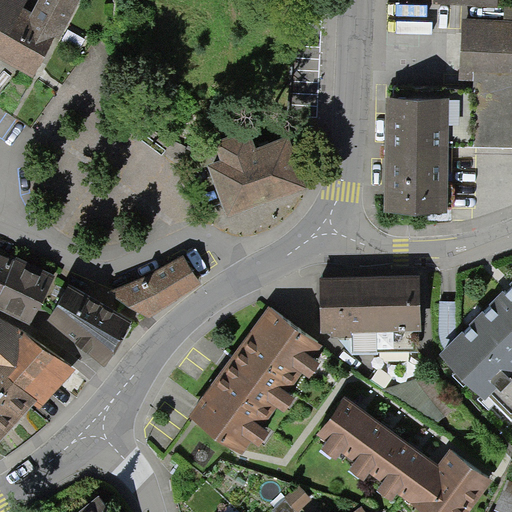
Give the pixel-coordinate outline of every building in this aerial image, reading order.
[(0,0),(0,67),(32,82),(78,0),(0,0)] [(399,0),(399,24),(434,25),(434,0),(399,0)] [(511,21),(467,19),(464,91),(389,90),(388,150),(387,205),(446,206),(446,143),(511,144),(511,21)] [(213,157),(230,206),(306,180),(288,130),(255,141),(250,125),(216,137),(222,154),(213,157)] [(0,303),(33,316),(52,270),(30,261),(0,249),(0,303)] [(149,313),(197,279),(188,264),(182,254),(111,288),(149,313)] [(105,355),(132,310),(71,271),(47,308),(105,355)] [(511,279),(487,305),(444,348),(511,414),(511,279)] [(418,347),(418,289),(323,290),(323,323),(330,323),(354,348),(418,347)] [(312,346),(317,338),(265,302),(189,411),(241,447),(251,433),(258,437),(269,421),(264,417),(277,400),(283,404),(294,388),(289,384),(302,366),(307,369),(319,351),(312,346)] [(0,439),(3,443),(28,414),(68,366),(2,311),(0,313),(0,439)] [(415,377),(383,387),(434,422),(458,407),(428,367),(415,377)] [(417,496),(440,511),(460,511),(490,471),(450,442),(438,458),(344,389),(319,424),(328,431),(324,436),(336,445),(339,441),(356,453),(353,458),(365,467),(368,461),(383,472),(379,477),(393,487),(396,483),(416,498),(417,496)] [(511,479),(506,477),(495,504),(511,511),(511,479)] [(300,482),(273,507),(277,511),(292,511),(312,495),(300,482)] [(114,511),(101,495),(79,511),(114,511)] [(371,511),(363,501),(347,511),(371,511)]
